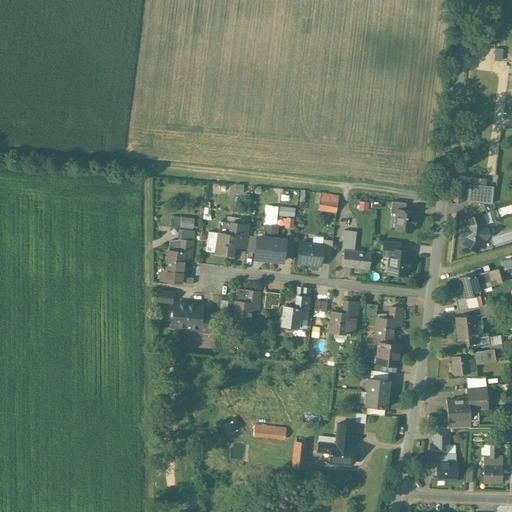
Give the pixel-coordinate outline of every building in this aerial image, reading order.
[(494,48),(493,60),(501,60),(502,48),(494,48)] [(234,184),(234,194),(242,194),(243,184),(234,184)] [(469,184),(467,201),(483,203),(491,203),(493,186),(469,184)] [(339,197),(321,194),(319,210),(336,213),(339,197)] [(367,210),(368,201),(358,200),(358,209),(367,210)] [(466,210),(469,218),(480,214),(486,212),(483,203),(467,201),(466,210)] [(406,203),(392,202),(391,213),(397,214),(398,210),(405,211),(406,203)] [(294,216),(294,207),(279,206),(279,216),(294,216)] [(405,211),(398,210),(397,214),(395,230),(411,232),(412,224),(414,225),(415,219),(413,219),(413,212),(405,211)] [(469,218),(465,219),(468,226),(467,229),(466,229),(466,234),(467,235),(466,238),(463,243),(476,252),(482,243),(482,238),(485,238),(488,234),(486,229),(483,229),(484,224),(480,214),(469,218)] [(284,226),(292,228),(294,218),(286,217),(284,226)] [(230,235),(218,233),(215,253),(232,255),(234,241),(241,242),(244,225),(232,223),(230,235)] [(277,227),(265,226),(264,238),(275,239),(277,227)] [(356,232),(344,230),(342,251),(344,251),(344,250),(354,251),(356,232)] [(255,259),(282,262),(283,255),(285,240),(275,239),(264,238),(257,237),(255,259)] [(180,252),(168,251),(166,270),(183,272),(184,258),(191,258),(193,241),(182,240),(180,252)] [(292,256),(294,241),(285,240),(283,255),(292,256)] [(333,241),(323,240),(322,246),(323,246),(321,258),(331,259),(333,241)] [(400,243),(384,241),(383,252),(391,252),(391,250),(399,251),(400,243)] [(322,246),(300,243),(297,263),(320,266),(321,258),(323,246),(322,246)] [(354,251),(344,250),(344,251),(342,266),(369,269),(371,253),(354,251)] [(399,251),(391,250),(391,252),(388,274),(406,276),(407,268),(408,268),(409,259),(408,259),(409,252),(399,251)] [(500,261),(503,270),(511,267),(511,262),(511,258),(500,261)] [(498,269),(476,275),(478,285),(490,282),(491,287),(502,283),(498,269)] [(183,272),(166,270),(165,281),(181,283),(183,272)] [(476,275),(470,277),(469,276),(460,278),(460,279),(465,298),(474,296),(481,294),(481,293),(481,294),(478,285),(476,275)] [(248,290),(237,289),(235,301),(247,302),(248,290)] [(309,290),(297,289),(296,296),(308,297),(309,290)] [(247,302),(235,301),(233,320),(250,322),(252,308),(258,309),(260,292),(248,290),(247,302)] [(280,294),(266,292),(264,308),(272,309),(272,306),(278,306),(280,294)] [(295,308),(284,306),(281,326),(298,328),(299,319),(306,319),(308,297),(296,296),(295,308)] [(474,296),(465,298),(456,300),(458,311),(477,306),(474,296)] [(314,300),(314,309),(326,309),(326,301),(314,300)] [(358,302),(345,301),(343,313),(332,311),(330,333),(349,335),(349,333),(354,334),(358,302)] [(188,305),(174,303),(173,311),(171,313),(171,317),(172,319),(172,320),(176,320),(176,327),(185,328),(188,305)] [(364,315),(376,315),(376,304),(364,303),(364,315)] [(491,304),(479,306),(481,318),(492,317),(491,304)] [(202,306),(188,305),(185,328),(199,330),(199,328),(200,328),(201,313),(202,306)] [(389,319),(378,318),(376,337),(392,339),(394,325),(401,325),(403,308),(391,307),(389,319)] [(210,314),(201,313),(200,328),(199,328),(199,330),(198,332),(208,333),(210,314)] [(474,316),(456,318),(458,341),(466,340),(466,343),(478,341),(479,347),(489,346),(487,336),(477,338),(474,316)] [(306,319),(299,319),(298,328),(305,329),(305,327),(307,325),(305,323),(306,319)] [(489,336),(489,345),(495,345),(496,349),(501,348),(500,335),(489,336)] [(478,341),(466,343),(467,349),(479,347),(478,341)] [(399,346),(379,343),(377,357),(380,358),(379,364),(397,366),(399,346)] [(493,349),(472,352),(473,360),(467,360),(468,366),(495,362),(493,349)] [(467,355),(452,357),(453,366),(451,366),(452,375),(469,373),(468,366),(467,360),(467,355)] [(389,380),(368,378),(367,392),(387,395),(389,380)] [(485,386),(467,388),(468,397),(467,397),(467,400),(468,400),(469,415),(474,414),(474,409),(486,408),(485,386)] [(387,395),(367,392),(365,405),(367,405),(385,407),(386,407),(387,395)] [(467,400),(446,401),(447,423),(469,422),(469,415),(468,400),(467,400)] [(385,407),(367,405),(366,414),(384,416),(385,407)] [(365,422),(365,413),(356,413),(355,422),(365,422)] [(222,425),(227,434),(240,427),(236,418),(222,425)] [(352,425),(338,424),(336,445),(350,446),(352,425)] [(286,429),(254,426),(253,436),(285,439),(286,429)] [(448,429),(434,430),(434,437),(444,437),(448,437),(448,429)] [(306,443),(296,442),(293,468),(303,470),(306,443)] [(336,445),(318,443),(317,452),(330,453),(329,462),(351,465),(353,447),(350,446),(336,445)] [(434,444),(430,444),(430,455),(439,455),(444,455),(444,454),(444,445),(434,444)] [(496,445),(488,445),(488,457),(483,457),(482,465),(500,465),(500,457),(496,457),(496,445)] [(455,454),(444,454),(444,455),(439,455),(439,462),(455,462),(455,454)] [(439,462),(436,463),(436,479),(444,479),(444,480),(456,480),(455,462),(439,462)] [(500,465),(482,465),(482,482),(500,482),(500,465)]
